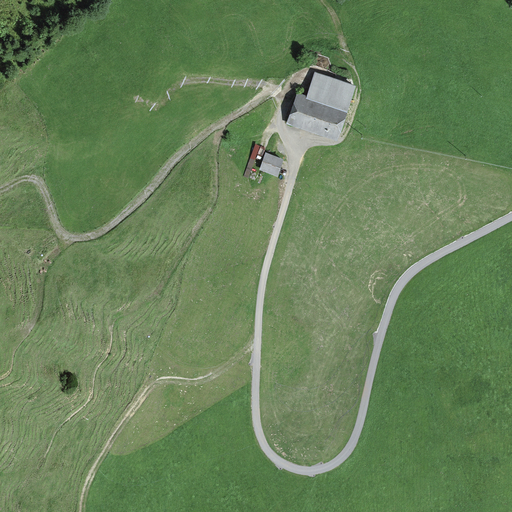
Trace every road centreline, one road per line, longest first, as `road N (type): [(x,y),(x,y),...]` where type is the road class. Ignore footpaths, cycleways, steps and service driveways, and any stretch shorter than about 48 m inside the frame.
road 1 (track): [(257,341),(255,404),(265,447),(295,468),(331,464),(355,436),(403,281),(511,217)]
road 2 (track): [(295,159),(282,122),(286,99),(273,90),(184,149),(124,215),(93,235),(60,231),(33,178),(0,189)]
road 3 (track): [(295,159),(260,296),(257,341)]
